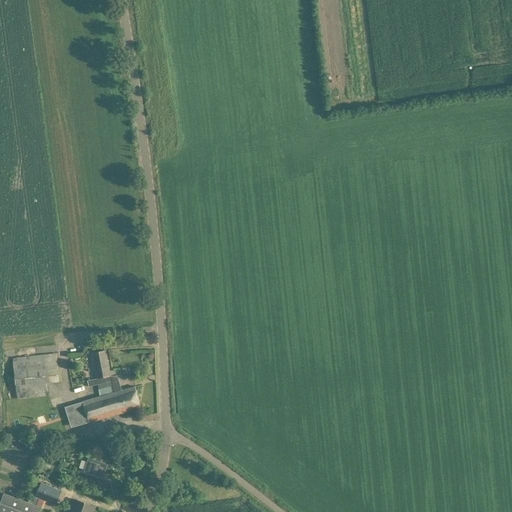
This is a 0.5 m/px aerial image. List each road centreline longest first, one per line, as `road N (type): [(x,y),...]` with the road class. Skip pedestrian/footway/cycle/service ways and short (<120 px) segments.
road 1 (unclassified): [(168,437),(156,262),(121,0)]
road 2 (unclassified): [(277,511),(204,454),(168,437)]
